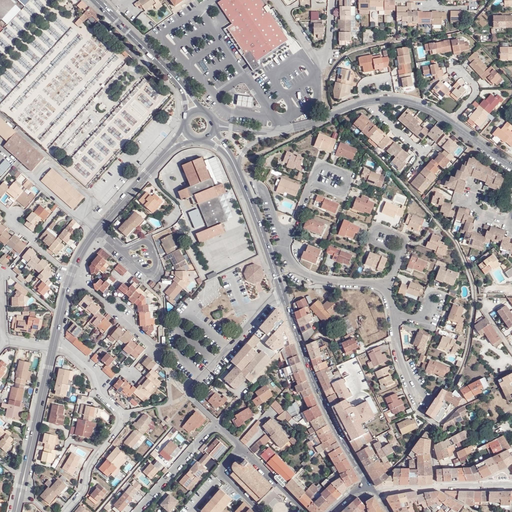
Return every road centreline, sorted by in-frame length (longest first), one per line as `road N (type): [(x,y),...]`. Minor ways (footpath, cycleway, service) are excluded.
road 1 (primary): [(268,252),(307,371),(373,489)]
road 2 (residential): [(53,346),(89,366),(123,419),(67,511)]
road 3 (residential): [(53,346),(16,511)]
road 4 (residential): [(139,511),(215,424),(245,450)]
road 5 (residential): [(169,369),(70,274)]
road 6 (residential): [(385,294),(303,275),(285,245)]
